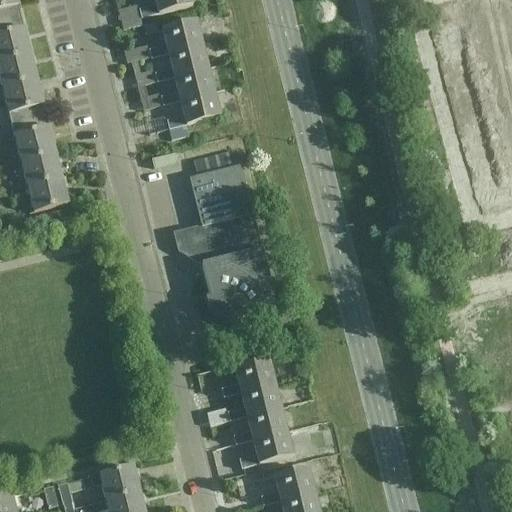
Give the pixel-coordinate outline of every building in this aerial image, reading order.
[(2,11),(19,7),(17,0),(0,0),(0,37),(8,36),(2,11)] [(139,11),(141,20),(192,7),(190,0),(154,0),(156,7),(139,11)] [(479,0),(442,0),(437,1),(443,24),(483,14),(479,0)] [(0,63),(31,56),(19,7),(2,11),(8,36),(0,37),(0,63)] [(483,14),(443,24),(449,46),(489,36),(483,14)] [(161,33),(159,23),(144,27),(146,37),(161,33)] [(169,55),(202,47),(196,23),(163,31),(167,47),(149,51),(152,60),(169,56),(169,55)] [(489,36),(449,46),(454,68),(495,58),(489,36)] [(175,79),(208,71),(202,47),(169,55),(169,56),(173,71),(155,75),(158,84),(175,80),(175,79)] [(0,77),(3,90),(37,81),(31,56),(0,63),(0,77)] [(495,58),(454,68),(460,91),(500,81),(495,58)] [(180,102),(214,94),(208,71),(175,79),(175,80),(178,94),(161,98),(164,108),(181,104),(180,102)] [(26,110),(44,106),(37,81),(3,90),(16,139),(33,135),(26,110)] [(500,81),(460,91),(466,113),(506,103),(500,81)] [(169,131),(185,127),(220,118),(214,94),(180,102),(181,104),(184,118),(167,122),(169,131)] [(506,103),(466,113),(471,136),(511,125),(506,103)] [(22,164),(56,156),(44,106),(26,110),(33,135),(16,139),(22,164)] [(511,127),(511,125),(471,136),(477,158),(511,149),(511,127)] [(185,127),(169,131),(168,132),(171,143),(188,138),(185,127)] [(511,149),(477,158),(483,180),(511,172),(511,149)] [(240,167),(237,153),(194,164),(197,178),(240,167)] [(28,189),(62,181),(56,156),(22,164),(28,189)] [(262,251),(241,167),(190,180),(202,229),(175,236),(180,253),(203,266),(211,298),(206,300),(209,312),(236,329),(243,327),(241,320),(277,310),(273,295),(262,251)] [(511,172),(483,180),(488,203),(511,196),(511,172)] [(34,214),(69,206),(62,181),(28,189),(34,214)] [(65,224),(63,212),(35,219),(38,231),(65,224)] [(236,371),(240,386),(222,391),(225,400),(242,395),(275,386),(269,362),(236,371)] [(248,419),(281,410),(275,386),(242,395),(246,410),(228,415),(230,424),(248,419)] [(254,442),(287,434),(281,410),(248,419),(252,434),(234,438),(237,447),(254,443),(254,442)] [(243,471),(294,458),(287,434),(254,442),(254,443),(258,458),(240,462),(243,471)] [(140,495),(134,469),(90,480),(92,489),(102,486),(107,503),(140,495)] [(275,479),(276,480),(279,495),(262,499),(264,508),(282,503),(315,494),(309,470),(275,479)] [(83,482),(68,485),(71,495),(85,492),(83,482)] [(71,495),(68,485),(59,488),(64,507),(73,505),(71,495)] [(54,489),(45,491),(50,511),(59,509),(54,489)] [(319,511),(315,494),(282,503),(283,511),(319,511)] [(108,511),(144,511),(140,495),(107,503),(108,511)] [(0,511),(16,511),(13,499),(0,502),(0,511)]
